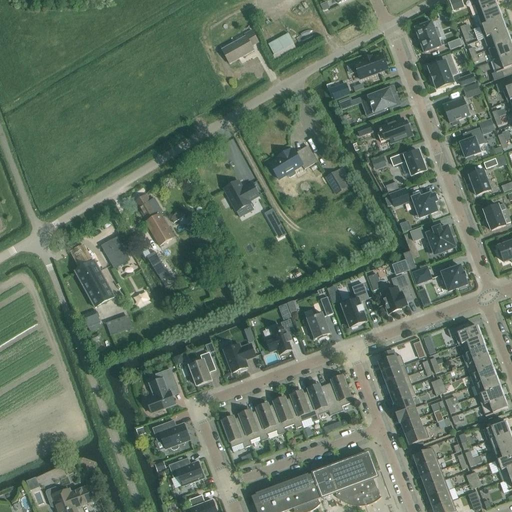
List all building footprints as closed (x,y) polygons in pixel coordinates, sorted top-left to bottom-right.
[(457,0),(450,0),(449,1),(453,12),(461,9),(457,0)] [(478,16),(498,8),(494,0),(474,0),(476,4),(474,4),(478,16)] [(326,3),(320,6),(323,12),(329,10),(326,3)] [(498,8),(478,16),(482,27),(479,28),(502,20),(502,19),(498,9),(498,8)] [(484,40),(506,31),(503,20),(502,20),(479,28),(484,40)] [(415,29),(424,54),(441,48),(438,40),(441,39),(438,30),(435,31),(432,23),(415,29)] [(252,47),(259,43),(252,31),(245,35),(246,37),(222,51),(230,65),(254,51),(252,47)] [(506,31),(484,40),(488,51),(511,42),(510,42),(511,42),(507,32),(506,31)] [(289,35),(269,45),(274,56),(273,56),(275,61),(297,49),(289,35)] [(459,40),(448,45),(450,51),(462,47),(459,40)] [(492,62),(511,55),(511,44),(511,43),(511,42),(488,51),(492,62)] [(364,61),(354,65),(360,81),(388,70),(382,54),(372,58),(372,57),(364,60),(364,61)] [(511,55),(492,62),(497,74),(511,68),(511,55)] [(429,69),(432,77),(431,77),(433,83),(434,83),(437,91),(454,84),(446,63),(429,69)] [(473,76),(460,81),(463,88),(475,83),(473,76)] [(507,103),(511,100),(511,79),(496,86),(499,94),(503,92),(507,103)] [(335,101),(351,96),(346,84),(331,90),(335,101)] [(477,86),(464,91),(467,99),(480,94),(477,86)] [(375,94),(367,97),(368,101),(370,100),(372,105),(371,105),(371,107),(372,107),(374,111),(372,112),(374,116),(384,112),(384,110),(390,108),(390,110),(400,106),(397,100),(400,99),(399,99),(397,93),(398,93),(398,92),(395,93),(393,88),(383,91),(384,93),(376,96),(375,94)] [(455,102),(443,107),(450,125),(452,124),(453,127),(459,124),(458,121),(470,117),(463,97),(455,100),(455,102)] [(344,101),(339,103),(341,111),(353,107),(350,98),(344,100),(344,101)] [(491,119),(479,124),(483,135),(495,130),(491,119)] [(389,140),(391,145),(413,136),(408,123),(403,125),(402,121),(403,121),(403,120),(380,129),(381,132),(379,133),(380,134),(377,135),(381,144),(389,140)] [(369,125),(358,130),(360,137),(372,132),(369,125)] [(467,159),(468,161),(474,159),(473,157),(481,154),(478,147),(484,144),(479,130),(463,136),(464,136),(466,142),(460,145),(462,152),(460,153),(463,159),(465,158),(465,160),(467,159)] [(290,150),(281,155),(282,157),(269,165),(279,180),(287,175),(289,178),(290,178),(295,176),(296,174),(294,171),(302,166),(305,170),(317,163),(308,147),(296,154),(294,150),(291,152),(290,150)] [(406,153),(391,159),(394,166),(406,162),(411,176),(426,171),(419,150),(406,155),(406,153)] [(372,161),(377,171),(388,166),(384,156),(372,161)] [(496,161),(485,166),(487,171),(498,167),(496,161)] [(336,195),(347,188),(352,185),(343,169),(337,173),(326,179),(336,195)] [(469,177),(471,182),(471,183),(473,188),(477,197),(491,192),(483,172),(469,177)] [(238,182),(224,190),(236,213),(251,205),(249,202),(259,197),(252,184),(243,190),(238,182)] [(511,184),(502,189),(504,194),(511,190),(511,184)] [(390,196),(394,208),(410,202),(413,201),(416,210),(414,211),(413,213),(415,218),(417,219),(419,218),(420,219),(437,213),(434,203),(437,202),(435,195),(431,197),(431,195),(420,199),(420,197),(412,199),(413,200),(410,201),(406,191),(390,196)] [(175,238),(160,214),(152,201),(150,202),(146,196),(136,202),(147,222),(146,223),(160,247),(175,238)] [(484,211),(486,219),(488,225),(489,225),(491,232),(505,227),(500,213),(506,211),(504,205),(498,207),(498,206),(484,211)] [(273,210),(265,214),(272,227),(280,222),(273,210)] [(174,224),(184,218),(181,213),(171,219),(174,224)] [(404,233),(413,230),(410,221),(401,224),(404,233)] [(411,234),(414,243),(428,237),(431,247),(428,248),(431,256),(434,254),(435,256),(455,248),(447,228),(441,231),(440,228),(433,231),(434,233),(427,236),(428,237),(425,238),(422,229),(411,234)] [(118,240),(102,249),(114,271),(130,262),(118,240)] [(500,251),(497,252),(500,261),(503,260),(504,264),(511,261),(511,242),(498,248),(500,251)] [(95,309),(115,298),(94,261),(91,263),(83,249),(74,254),(81,269),(75,272),(95,309)] [(155,253),(147,258),(158,277),(162,282),(169,277),(166,272),(167,271),(155,253)] [(406,263),(406,262),(405,261),(392,266),(396,277),(409,272),(406,263)] [(413,261),(406,263),(409,272),(416,269),(413,261)] [(460,267),(442,274),(445,284),(443,285),(443,287),(444,291),(446,292),(448,291),(449,293),(459,289),(460,291),(466,289),(466,287),(467,286),(465,279),(466,278),(464,274),(463,274),(460,267)] [(417,286),(432,280),(427,269),(412,275),(417,286)] [(370,276),(374,291),(382,289),(377,274),(370,276)] [(383,297),(381,299),(383,303),(385,304),(389,315),(393,314),(395,315),(399,313),(399,311),(402,310),(401,309),(407,307),(406,303),(413,300),(404,277),(393,281),(396,289),(382,295),(383,297)] [(344,305),(342,306),(351,329),(352,329),(352,331),(358,329),(357,327),(367,323),(363,313),(364,313),(363,308),(361,308),(359,303),(369,300),(363,285),(353,289),(357,300),(351,302),(350,300),(343,302),(344,305)] [(334,288),(327,290),(329,294),(333,304),(340,302),(336,291),(334,288)] [(334,315),(327,298),(320,301),(327,317),(334,315)] [(428,298),(421,301),(424,309),(431,306),(428,298)] [(88,328),(100,324),(95,311),(83,315),(88,328)] [(315,341),(318,340),(319,341),(327,338),(327,337),(330,335),(323,315),(307,320),(310,327),(308,328),(307,330),(308,334),(310,335),(312,334),(315,341)] [(121,320),(107,325),(110,333),(124,329),(121,320)] [(289,336),(295,334),(291,322),(282,326),(284,329),(271,334),(273,339),(266,341),(270,354),(278,351),(279,356),(292,351),(289,344),(292,343),(289,336)] [(455,337),(459,346),(481,338),(482,337),(478,328),(477,327),(472,329),(469,323),(448,331),(451,339),(455,337)] [(253,336),(246,338),(248,344),(255,342),(253,336)] [(428,336),(422,338),(425,345),(431,343),(428,336)] [(463,357),(485,348),(486,348),(482,338),(481,338),(459,346),(459,347),(462,346),(465,355),(462,356),(463,357)] [(420,342),(414,345),(416,352),(423,350),(420,342)] [(205,347),(207,352),(209,352),(210,354),(214,353),(211,345),(205,347)] [(224,351),(232,374),(239,371),(240,374),(247,371),(246,369),(248,368),(245,360),(249,359),(249,360),(256,358),(251,345),(241,349),(240,346),(224,351)] [(485,348),(463,357),(466,367),(489,358),(486,348),(485,348)] [(379,364),(383,374),(400,368),(404,366),(400,356),(396,358),(393,351),(381,356),(383,362),(379,364)] [(190,367),(197,387),(211,382),(209,375),(210,373),(215,371),(209,354),(202,357),(204,362),(190,367)] [(470,377),(493,368),(489,358),(466,367),(470,377)] [(386,385),(403,378),(400,368),(383,374),(386,385)] [(474,387),(497,378),(493,368),(493,369),(493,368),(470,377),(474,387)] [(175,406),(172,397),(180,394),(171,370),(156,376),(158,382),(150,385),(155,399),(147,402),(152,415),(175,406)] [(326,386),(337,415),(344,412),(342,408),(353,404),(342,376),(336,378),(336,380),(331,382),(332,384),(326,386)] [(403,378),(386,385),(390,395),(407,389),(403,378)] [(497,378),(474,387),(478,397),(500,389),(500,388),(501,388),(497,379),(497,378)] [(308,389),(320,421),(319,416),(329,412),(331,417),(337,415),(326,386),(320,388),(319,386),(315,388),(314,386),(308,389)] [(291,395),(303,427),(301,423),(311,419),(313,423),(320,421),(308,389),(307,389),(309,393),(303,395),(302,393),(298,394),(297,393),(291,395)] [(390,395),(394,405),(411,399),(407,389),(390,395)] [(482,407),(504,399),(504,398),(501,389),(500,389),(478,397),(482,407)] [(273,402),(285,434),(286,434),(284,429),(294,425),(296,430),(303,427),(291,395),(290,395),(292,399),(286,401),(285,399),(280,401),(280,399),(273,402)] [(456,397),(450,400),(453,406),(459,404),(456,397)] [(393,407),(397,416),(415,409),(411,399),(394,405),(395,407),(393,407)] [(504,399),(482,407),(486,418),(508,409),(508,408),(505,399),(504,399)] [(256,408),(268,440),(269,440),(267,436),(277,432),(279,436),(285,434),(273,402),(274,406),(269,408),(268,405),(263,407),(263,406),(256,408)] [(239,415),(251,447),(252,447),(250,442),(260,438),(262,443),(268,440),(256,408),(257,412),(252,414),(251,412),(246,414),(246,412),(239,415)] [(401,424),(402,426),(419,419),(415,409),(397,416),(400,424),(401,424)] [(251,447),(239,415),(240,418),(235,420),(234,418),(229,420),(228,419),(222,421),(232,449),(243,445),(245,449),(251,447)] [(402,426),(406,436),(425,429),(425,428),(422,429),(419,419),(402,426)] [(171,448),(172,451),(173,452),(178,450),(179,448),(178,445),(190,441),(184,425),(176,428),(174,428),(173,428),(171,423),(174,422),(153,430),(157,442),(162,440),(165,450),(171,448)] [(487,442),(510,434),(510,433),(507,424),(506,424),(506,423),(483,432),(487,442)] [(144,428),(136,431),(139,436),(146,433),(144,428)] [(410,446),(416,444),(429,439),(425,429),(406,436),(410,446)] [(510,434),(487,442),(491,452),(511,444),(511,437),(511,434),(510,434)] [(495,463),(511,456),(511,444),(491,452),(495,463)] [(477,449),(471,451),(475,464),(481,462),(477,449)] [(414,458),(418,468),(437,461),(433,450),(414,458)] [(287,511),(293,510),(294,511),(309,511),(310,511),(312,510),(314,509),(316,508),(318,506),(319,505),(318,501),(336,494),(336,496),(335,497),(337,499),(339,500),(342,502),(344,504),(346,505),(349,506),(351,507),(354,507),(357,507),(360,508),(362,507),(365,507),(368,506),(370,506),(373,505),(375,503),(378,502),(380,500),(382,498),(381,498),(380,499),(373,480),(378,478),(369,454),(252,498),(256,511),(287,511)] [(511,456),(495,463),(499,473),(511,467),(511,456)] [(182,487),(204,479),(198,463),(190,466),(189,466),(187,466),(186,461),(188,460),(169,467),(174,479),(178,477),(182,487)] [(426,477),(441,471),(437,461),(418,468),(422,478),(426,477)] [(163,463),(156,466),(158,473),(166,469),(163,463)] [(503,483),(506,482),(511,479),(511,467),(499,473),(503,483)] [(441,471),(426,477),(422,478),(425,489),(445,481),(441,471)] [(425,489),(429,499),(449,492),(449,491),(454,489),(450,479),(445,481),(425,489)] [(94,502),(88,487),(71,494),(70,490),(58,494),(57,490),(55,489),(47,492),(47,494),(52,507),(53,508),(55,508),(56,511),(77,511),(76,509),(94,502)] [(449,492),(429,499),(433,509),(453,502),(449,492)] [(206,504),(204,503),(202,497),(190,501),(193,509),(191,510),(191,511),(216,511),(213,502),(206,504)] [(456,511),(453,502),(433,509),(434,511),(456,511)]
